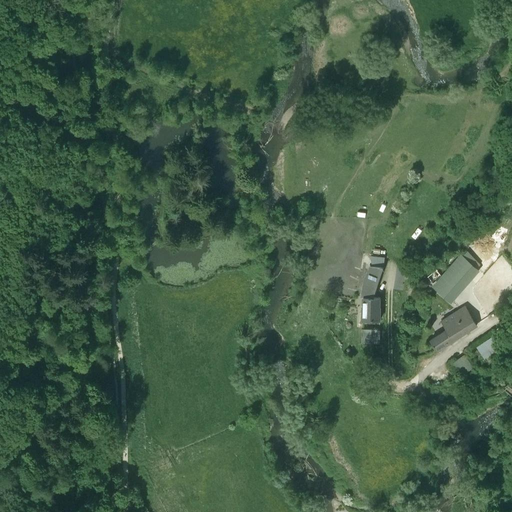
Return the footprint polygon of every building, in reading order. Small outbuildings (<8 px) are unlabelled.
[(460,251),(432,283),(450,299),(478,267),(460,251)] [(365,280),(363,297),(376,298),(386,268),(371,266),(365,280)] [(432,337),(438,346),(475,323),(462,303),(439,319),(445,329),(432,337)] [(364,320),(363,343),(381,344),(383,308),(375,307),(374,320),(364,320)] [(490,337),(480,343),(487,354),(497,347),(490,337)] [(452,359),(459,369),(471,361),(464,351),(452,359)]
